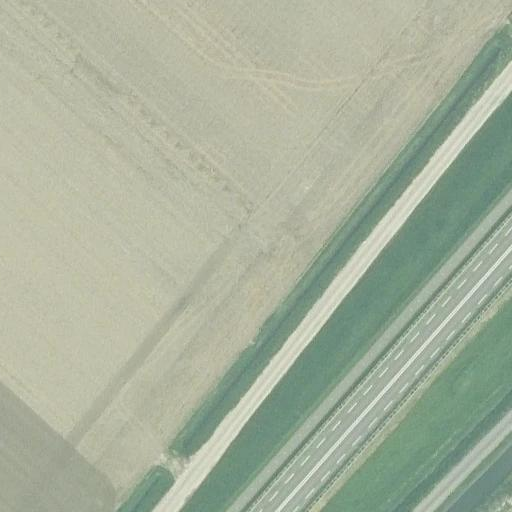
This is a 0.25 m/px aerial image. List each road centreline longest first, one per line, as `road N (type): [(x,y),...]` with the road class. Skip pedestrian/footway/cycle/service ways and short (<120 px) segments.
road 1 (unclassified): [(166,511),(511,78)]
road 2 (primary): [(267,511),(511,234)]
